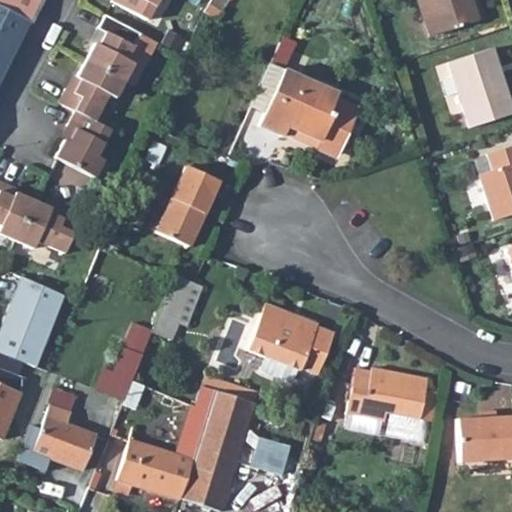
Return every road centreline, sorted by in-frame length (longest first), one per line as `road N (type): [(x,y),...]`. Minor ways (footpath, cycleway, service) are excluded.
road 1 (residential): [(511,358),(474,352),(365,288),(285,223)]
road 2 (residential): [(65,0),(0,116)]
